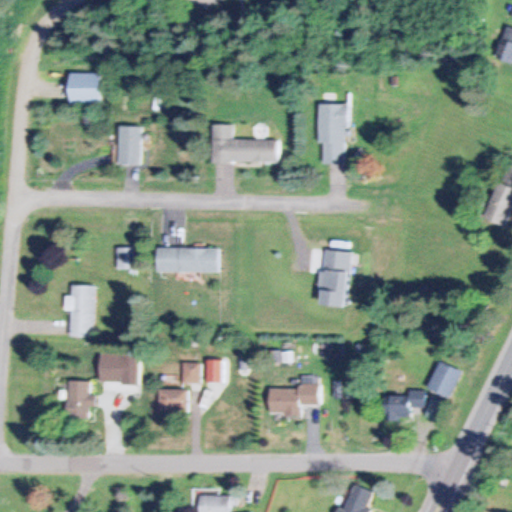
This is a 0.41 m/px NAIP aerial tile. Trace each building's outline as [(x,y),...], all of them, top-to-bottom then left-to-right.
[(511,61),(511,26),(506,25),(497,57),(511,61)] [(101,72),(70,72),(70,102),(101,102),(101,72)] [(320,143),(324,143),(324,162),(347,162),(347,103),(320,103),(320,143)] [(234,138),(234,124),(213,123),(213,161),(279,162),(279,139),(234,138)] [(119,164),(141,164),(141,125),(119,125),(119,164)] [(498,180),(484,216),(507,225),(511,213),(511,163),(506,174),(511,176),(511,179),(510,184),(498,180)] [(118,246),(118,268),(134,268),(134,246),(118,246)] [(220,270),(220,246),(157,246),(157,270),(220,270)] [(347,306),(352,250),(325,248),(321,304),(347,306)] [(71,336),(95,336),(96,284),(72,284),(71,336)] [(207,359),(207,382),(224,382),(224,359),(207,359)] [(462,370),(440,360),(428,387),(451,397),(462,370)] [(201,383),(201,362),(184,362),(184,383),(201,383)] [(97,405),(97,394),(92,394),(92,380),(68,380),(68,418),(90,418),(90,405),(97,405)] [(303,414),(303,405),(320,405),(320,386),(270,386),(270,414),(303,414)] [(188,388),(160,388),(160,411),(188,411),(188,388)] [(383,394),(383,419),(410,419),(410,406),(427,406),(427,389),(410,389),(410,394),(383,394)] [(367,511),(375,491),(351,483),(340,511),(367,511)] [(229,511),(230,495),(199,495),(199,511),(229,511)]
